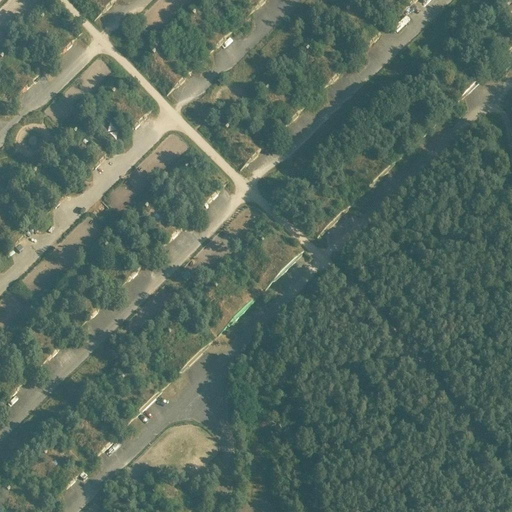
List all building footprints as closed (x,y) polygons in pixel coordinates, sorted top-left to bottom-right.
[(114,3),(110,0),(88,0),(103,14),(114,3)] [(266,0),(246,0),(256,10),(266,0)] [(380,35),(354,8),(344,19),(370,45),(380,35)] [(227,39),(201,12),(190,23),(216,49),(227,39)] [(511,21),(503,12),(490,25),(511,47),(511,21)] [(73,42),(47,16),(37,26),(63,53),(73,42)] [(340,74),(314,48),(303,58),(329,85),(340,74)] [(187,78),(161,51),(150,62),(176,89),(187,78)] [(33,82),(7,55),(0,62),(0,70),(22,93),(33,82)] [(456,57),(443,70),(467,94),(477,85),(480,81),(456,57)] [(300,113),(274,87),(263,98),(289,124),(300,113)] [(147,117),(121,90),(110,101),(136,128),(147,117)] [(433,127),(410,103),(397,116),(420,140),(433,127)] [(260,153),(234,126),(223,137),(249,163),(260,153)] [(107,156),(81,130),(70,140),(96,167),(107,156)] [(387,172),(363,148),(350,161),(374,185),(387,172)] [(220,192),(194,165),(183,176),(209,203),(220,192)] [(66,196),(40,169),(29,180),(55,207),(66,196)] [(341,218),(317,194),(304,207),(327,231),(341,218)] [(180,231),(154,205),(143,215),(169,242),(180,231)] [(26,235),(0,208),(0,229),(16,245),(26,235)] [(294,263),(271,239),(257,252),(281,276),(294,263)] [(140,270),(114,244),(103,255),(129,281),(140,270)] [(99,310),(73,284),(62,294),(88,321),(99,310)] [(248,309),(224,285),(211,298),(234,322),(248,309)] [(59,349),(33,323),(22,334),(48,360),(59,349)] [(201,354),(178,330),(164,343),(188,367),(201,354)] [(19,388),(0,368),(0,390),(8,399),(19,388)] [(155,400),(131,376),(118,389),(141,413),(155,400)] [(114,442),(88,416),(77,426),(103,453),(114,442)] [(77,479),(51,452),(40,463),(66,489),(77,479)] [(37,511),(14,488),(3,498),(16,511),(37,511)] [(183,511),(162,490),(151,501),(161,511),(183,511)]
